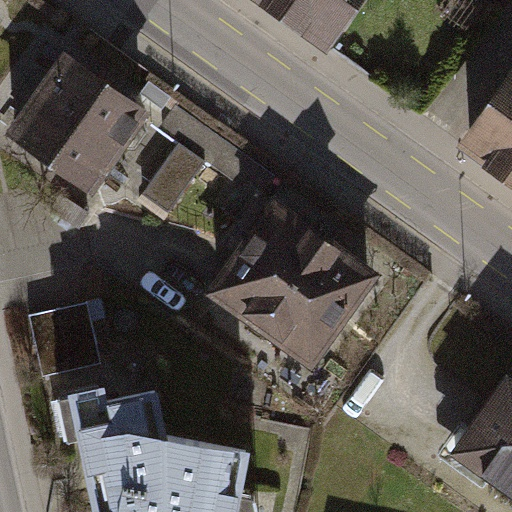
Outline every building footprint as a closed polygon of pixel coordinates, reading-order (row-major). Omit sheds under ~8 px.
[(268,0),(329,41),(356,0),(268,0)] [(33,107),(15,131),(89,184),(119,142),(122,144),(134,145),(144,132),(139,119),(136,118),(142,110),(68,58),(56,75),(34,60),(12,92),(33,107)] [(511,75),(459,148),(511,186),(511,75)] [(275,174),(177,103),(162,128),(182,140),(143,194),(169,212),(207,161),(261,197),(275,174)] [(370,273),(276,207),(217,289),(251,313),(249,317),(251,324),(265,335),(274,335),(277,331),(311,356),(370,273)] [(511,370),(504,364),(444,448),(511,495),(511,370)] [(223,511),(238,436),(133,411),(125,378),(92,384),(88,370),(50,378),(80,511),(223,511)]
